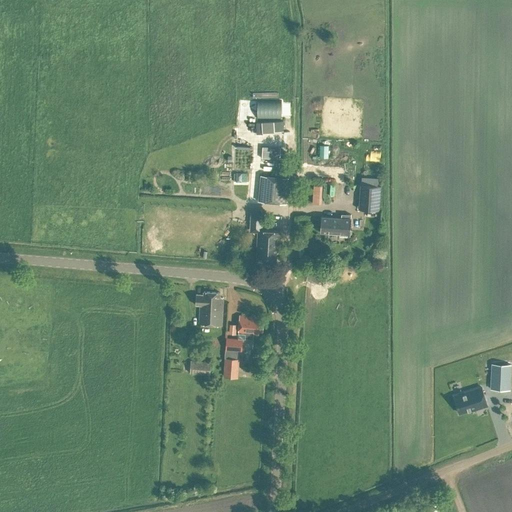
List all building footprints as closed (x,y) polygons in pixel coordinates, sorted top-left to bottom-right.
[(283,121),(274,121),(274,130),(274,131),(284,131),(284,129),(283,121)] [(284,157),(284,145),(266,145),(265,157),(284,157)] [(258,200),(286,203),(289,177),(261,174),(258,200)] [(359,209),(379,210),(381,186),(377,186),(378,178),(362,177),(361,185),(360,185),(359,209)] [(250,232),(258,232),(257,255),(260,255),(259,259),(276,260),(276,250),(279,250),(280,231),(263,230),(263,212),(251,212),(250,232)] [(321,216),(320,232),(337,233),(337,236),(350,236),(350,234),(352,234),(352,229),(350,229),(351,218),(351,214),(341,214),(341,217),(321,216)] [(220,292),(204,291),(203,294),(196,294),(195,304),(200,305),(199,323),(222,325),(223,297),(220,297),(220,292)] [(253,339),(253,334),(259,335),(259,331),(262,331),(263,321),(260,321),(260,317),(239,315),(238,333),(245,334),(245,338),(253,339)] [(241,346),(242,339),(227,338),(225,358),(224,376),(236,377),(238,358),(231,358),(232,346),(241,346)] [(210,362),(207,362),(190,362),(190,375),(210,376),(210,362)] [(491,363),(490,389),(505,389),(506,364),(491,363)] [(485,405),(487,405),(485,399),(481,387),(463,393),(464,397),(455,400),(459,412),(473,408),(474,409),(485,405)] [(501,410),(484,414),(489,435),(498,433),(495,423),(504,420),(501,410)]
